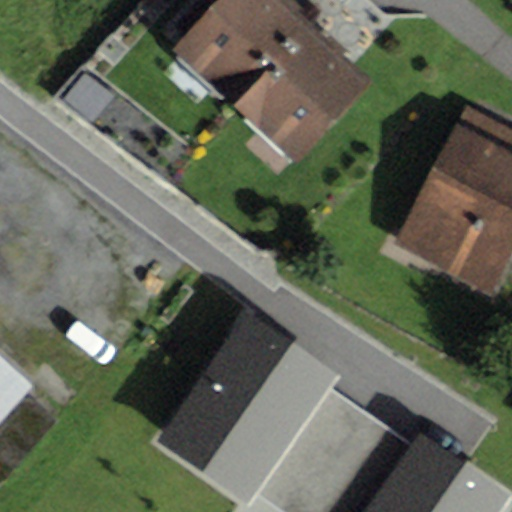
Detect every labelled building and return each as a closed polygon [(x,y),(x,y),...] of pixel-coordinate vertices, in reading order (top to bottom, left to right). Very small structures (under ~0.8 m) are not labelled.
[(205,0),(178,31),(192,44),(232,0),(205,0)] [(216,66),(216,84),(227,94),(239,105),(306,33),(270,0),(232,0),(192,44),(216,66)] [(304,148),(362,85),(306,33),(239,105),(251,116),(262,126),(280,126),(304,148)] [(227,94),(216,84),(216,66),(192,44),(177,60),(221,101),(227,94)] [(448,254),(443,263),(489,287),(511,243),(511,134),(471,113),(407,233),(448,254)] [(289,164),(304,148),(280,126),(262,126),(251,116),(245,123),(289,164)] [(248,328),(170,441),(247,494),(268,463),(316,497),(362,431),(314,398),(325,382),(248,328)] [(0,480),(55,419),(0,370),(0,480)] [(362,431),(316,497),(338,511),(491,511),(498,503),(421,449),(410,465),(392,452),(362,431)]
